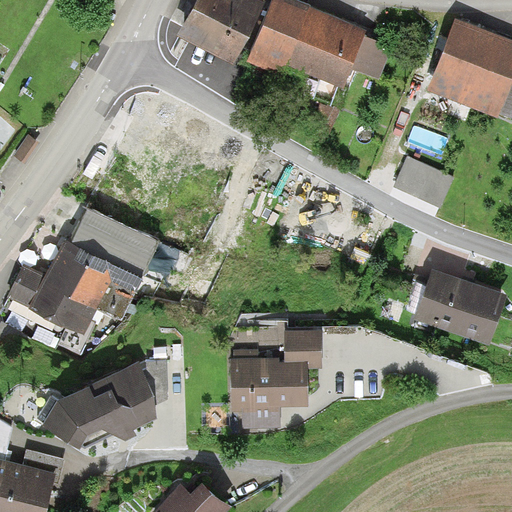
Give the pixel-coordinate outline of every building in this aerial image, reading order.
[(184,0),(175,21),(227,47),(249,0),(184,0)] [(359,27),(296,0),(265,0),(245,47),(277,61),(281,52),(337,77),(344,60),(359,27)] [(511,41),(451,16),(424,81),(491,108),(511,56),(511,41)] [(359,27),(344,60),(371,71),(385,39),(359,27)] [(318,101),(309,122),(328,130),(337,109),(318,101)] [(180,106),(168,131),(191,143),(207,150),(219,125),(180,106)] [(19,265),(7,290),(15,294),(54,313),(78,325),(93,296),(124,310),(136,286),(195,316),(225,254),(153,219),(191,143),(168,131),(125,110),(42,277),(19,265)] [(26,136),(14,154),(23,161),(35,142),(26,136)] [(406,157),(393,183),(434,203),(446,177),(406,157)] [(279,182),(255,173),(225,251),(249,260),(279,182)] [(428,266),(412,315),(482,338),(498,289),(428,266)] [(54,313),(15,294),(7,308),(46,328),(54,313)] [(280,330),(281,360),(299,359),(320,358),(319,329),(280,330)] [(174,372),(167,350),(151,355),(157,377),(174,372)] [(132,359),(56,395),(41,418),(79,444),(156,409),(132,359)] [(281,360),(228,362),(230,407),(301,404),(299,359),(281,360)] [(0,457),(3,459),(10,426),(0,423),(0,457)] [(22,450),(19,462),(47,469),(45,480),(55,482),(60,459),(22,450)] [(0,457),(0,511),(37,511),(45,480),(47,469),(19,462),(3,459),(0,457)] [(178,483),(152,511),(211,511),(223,499),(196,476),(185,489),(178,483)]
